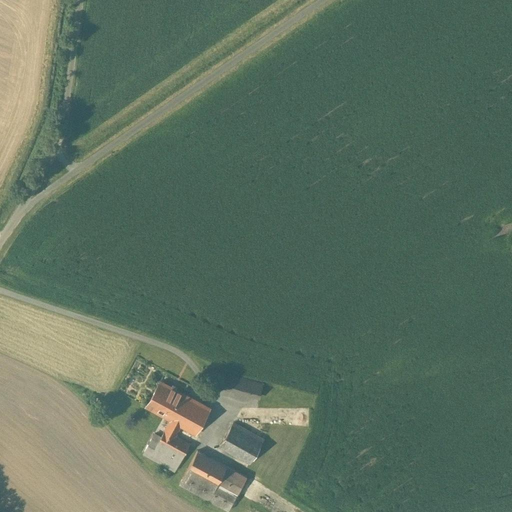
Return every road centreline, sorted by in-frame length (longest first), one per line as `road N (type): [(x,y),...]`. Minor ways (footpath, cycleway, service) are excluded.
road 1 (unclassified): [(13,221),(322,0)]
road 2 (unclassified): [(82,0),(67,117),(13,221)]
